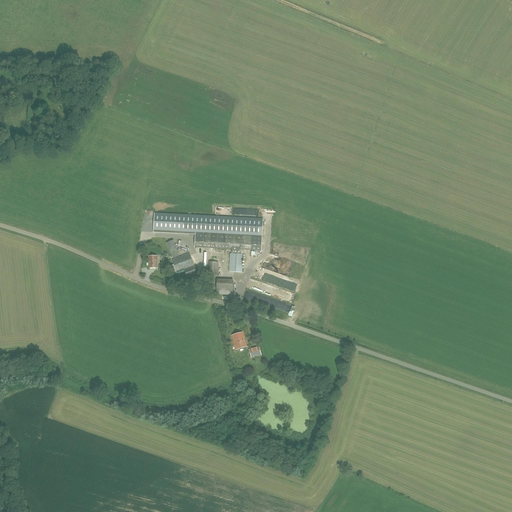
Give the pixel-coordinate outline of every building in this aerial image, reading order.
[(251,249),(253,218),(196,215),(195,246),(232,248),(232,254),(230,254),(229,272),(242,272),(243,254),(244,254),(245,249),(251,249)] [(187,278),(197,274),(189,253),(172,259),(177,273),(185,270),(187,278)] [(156,256),(149,256),(149,268),(157,268),(156,256)] [(233,295),(233,280),(217,279),(216,294),(233,295)] [(236,350),(247,346),(243,332),(232,336),(236,350)] [(251,358),(262,355),(259,346),(249,349),(251,358)]
